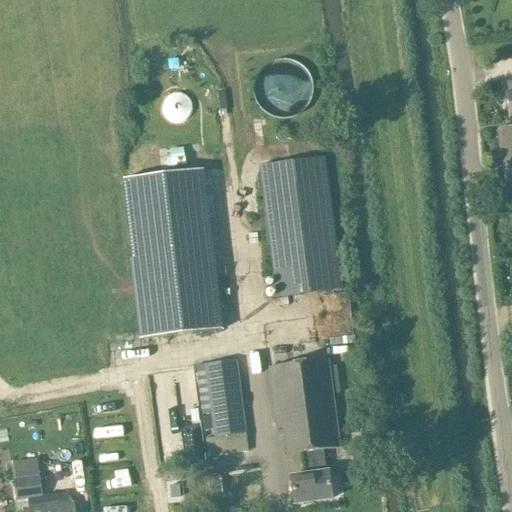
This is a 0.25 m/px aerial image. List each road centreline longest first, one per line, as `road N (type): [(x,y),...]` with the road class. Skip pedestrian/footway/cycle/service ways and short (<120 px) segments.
road 1 (tertiary): [(511,496),(445,0)]
road 2 (track): [(253,347),(0,393)]
